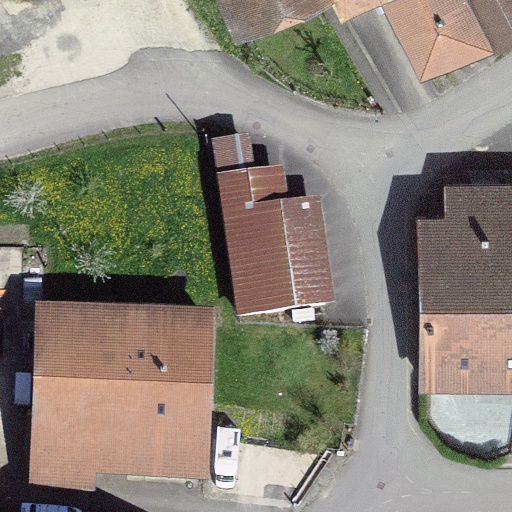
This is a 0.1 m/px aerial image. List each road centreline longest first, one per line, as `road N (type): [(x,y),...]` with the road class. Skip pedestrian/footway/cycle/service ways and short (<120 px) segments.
road 1 (residential): [(411,192),(289,126),(213,101),(104,90),(0,113)]
road 2 (residential): [(411,192),(395,237),(385,412),(347,511)]
road 3 (residential): [(511,93),(454,136),(411,192)]
